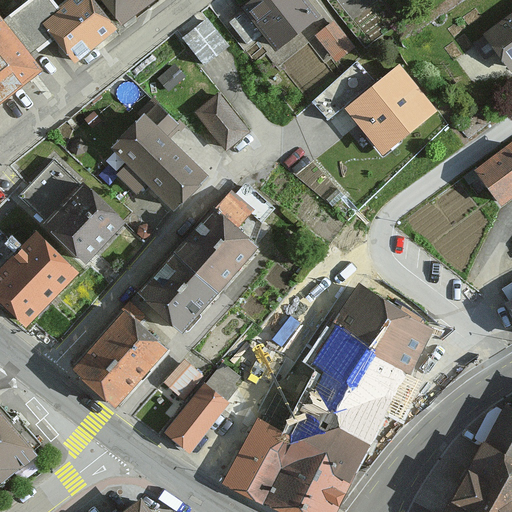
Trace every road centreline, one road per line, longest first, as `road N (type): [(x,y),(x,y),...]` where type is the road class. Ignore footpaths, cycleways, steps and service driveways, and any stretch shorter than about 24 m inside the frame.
road 1 (residential): [(511,356),(386,269),(378,246),(380,230),(411,194),(511,124)]
road 2 (residential): [(40,376),(194,211),(270,144)]
road 3 (residential): [(0,150),(190,0)]
road 4 (tertiary): [(380,511),(419,453),(511,371)]
road 5 (secondary): [(224,511),(113,437)]
road 6 (residential): [(19,511),(113,437)]
